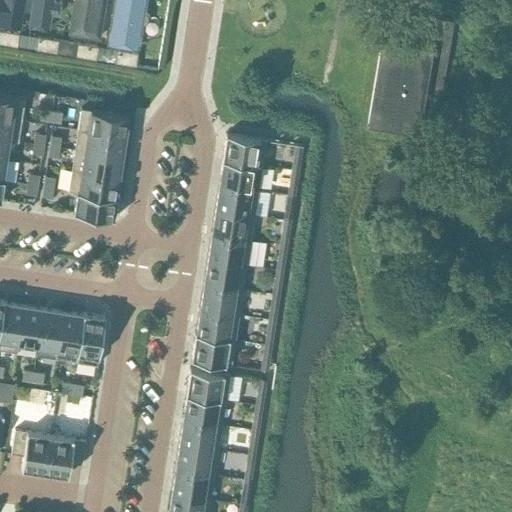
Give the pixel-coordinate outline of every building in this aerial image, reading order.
[(26,0),(0,0),(0,21),(22,25),(26,0)] [(32,0),(29,23),(50,26),(52,12),(60,14),(61,0),(32,0)] [(73,0),(69,31),(98,36),(103,0),(73,0)] [(113,0),(106,47),(116,49),(137,52),(145,0),(113,0)] [(453,20),(403,11),(369,6),(363,45),(379,48),(367,122),(366,122),(366,123),(418,132),(418,130),(417,130),(421,109),(438,112),(453,20)] [(0,42),(17,45),(19,33),(0,29),(0,42)] [(37,36),(19,33),(17,45),(35,48),(37,36)] [(35,48),(56,52),(56,51),(58,39),(37,36),(35,48)] [(77,42),(58,39),(56,51),(75,54),(77,42)] [(75,54),(75,55),(96,58),(98,46),(77,42),(75,54)] [(98,46),(96,58),(115,61),(116,49),(106,47),(98,46)] [(137,52),(116,49),(115,61),(114,61),(135,65),(137,52)] [(0,95),(0,117),(21,120),(24,99),(0,95)] [(81,108),(78,129),(125,136),(128,115),(81,108)] [(40,119),(50,120),(52,110),(41,109),(40,119)] [(52,110),(50,120),(60,122),(62,112),(52,110)] [(0,117),(0,137),(18,140),(21,120),(0,117)] [(78,129),(74,149),(122,156),(125,136),(78,129)] [(33,143),(43,144),(45,134),(35,132),(33,143)] [(226,132),(222,158),(262,164),(266,138),(226,132)] [(49,145),(59,147),(61,136),(51,135),(49,145)] [(0,137),(0,158),(6,159),(9,140),(18,141),(18,140),(0,137)] [(41,155),(43,144),(33,143),(31,153),(41,155)] [(58,157),(59,147),(49,145),(48,155),(58,157)] [(74,149),(71,169),(119,177),(122,156),(74,149)] [(294,152),(291,169),(298,170),(301,153),(294,152)] [(223,159),(219,183),(258,189),(262,164),(222,158),(222,159),(223,159)] [(68,189),(117,197),(117,196),(116,196),(119,177),(71,169),(68,189)] [(298,170),(291,169),(289,185),(296,186),(298,170)] [(28,173),(27,183),(37,185),(38,174),(28,173)] [(45,175),(43,186),(53,187),(55,177),(45,175)] [(35,195),(37,185),(27,183),(25,193),(35,195)] [(254,214),(258,189),(219,183),(215,208),(254,214)] [(52,197),(53,187),(43,186),(42,196),(52,197)] [(73,212),(114,218),(117,197),(68,189),(68,190),(76,192),(73,212)] [(286,202),(284,219),(290,220),(293,203),(286,202)] [(215,208),(212,233),(250,239),(254,214),(215,208)] [(290,220),(284,219),(281,235),(288,236),(290,220)] [(246,264),(250,239),(212,233),(208,258),(246,264)] [(278,252),(276,268),(283,269),(285,253),(278,252)] [(243,289),(246,264),(208,258),(204,283),(243,289)] [(280,286),(283,269),(276,268),(273,285),(280,286)] [(239,314),(243,289),(204,283),(200,308),(239,314)] [(4,300),(3,299),(0,319),(0,348),(16,351),(23,304),(4,301),(4,300)] [(271,302),(268,318),(275,319),(278,303),(271,302)] [(43,307),(23,304),(16,351),(17,351),(18,342),(37,345),(43,307)] [(63,310),(43,307),(37,345),(57,348),(55,357),(56,358),(63,310)] [(235,339),(239,314),(200,308),(196,332),(195,332),(235,339)] [(83,313),(63,310),(56,358),(76,361),(84,312),(83,312),(83,313)] [(105,315),(84,312),(76,361),(97,364),(105,315)] [(272,336),(275,319),(268,318),(266,335),(272,336)] [(231,364),(235,339),(195,332),(191,358),(232,364),(231,364)] [(263,369),(268,366),(270,353),(263,352),(260,369),(263,369)] [(186,393),(226,399),(229,374),(230,374),(230,373),(190,367),(186,393)] [(22,379),(32,380),(33,370),(23,369),(22,379)] [(44,372),(33,370),(32,380),(42,382),(44,372)] [(263,396),(265,383),(262,378),(259,378),(256,395),(263,396)] [(61,391),(71,392),(73,382),(63,381),(61,391)] [(73,382),(71,392),(82,394),(83,384),(73,382)] [(222,424),(226,399),(186,393),(185,394),(187,394),(183,418),(222,424)] [(254,412),(251,429),(258,430),(260,413),(254,412)] [(218,449),(222,424),(183,418),(179,443),(218,449)] [(32,472),(44,474),(50,433),(14,428),(11,452),(23,454),(21,467),(32,469),(32,472)] [(258,430),(251,429),(249,445),(255,446),(258,430)] [(70,461),(82,463),(86,439),(50,433),(44,474),(56,476),(56,473),(68,475),(70,461)] [(214,474),(218,449),(179,443),(175,468),(214,474)] [(246,462),(244,478),(250,479),(253,463),(246,462)] [(210,499),(214,474),(175,468),(171,493),(210,499)] [(250,479),(244,478),(241,495),(248,496),(250,479)] [(208,511),(210,499),(171,493),(168,511),(208,511)]
